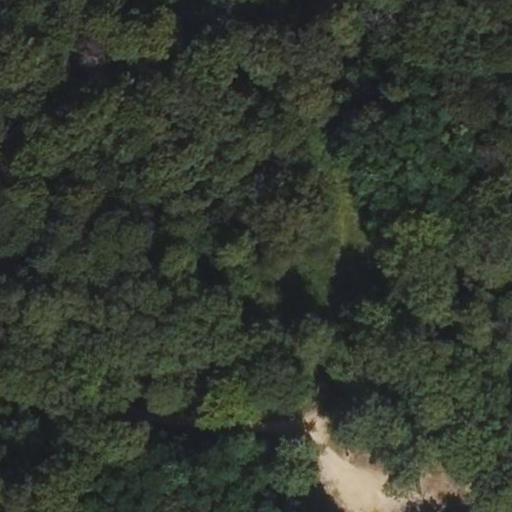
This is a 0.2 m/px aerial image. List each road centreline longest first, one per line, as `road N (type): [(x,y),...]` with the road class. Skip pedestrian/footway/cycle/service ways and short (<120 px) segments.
road 1 (track): [(511,469),(0,406)]
road 2 (track): [(336,448),(329,392),(350,249),(332,0)]
road 3 (track): [(350,249),(511,248)]
